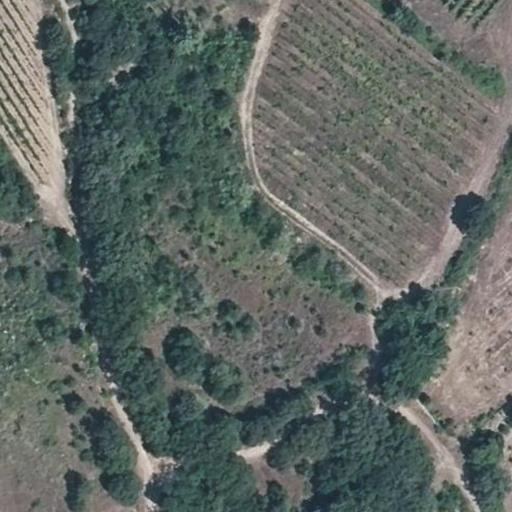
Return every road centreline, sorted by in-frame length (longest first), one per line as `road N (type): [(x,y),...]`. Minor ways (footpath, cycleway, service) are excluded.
road 1 (track): [(144,511),(149,465),(74,247),(66,27),(57,0)]
road 2 (track): [(149,465),(270,444),(320,412),(369,399),(398,402),(443,449),(481,511)]
